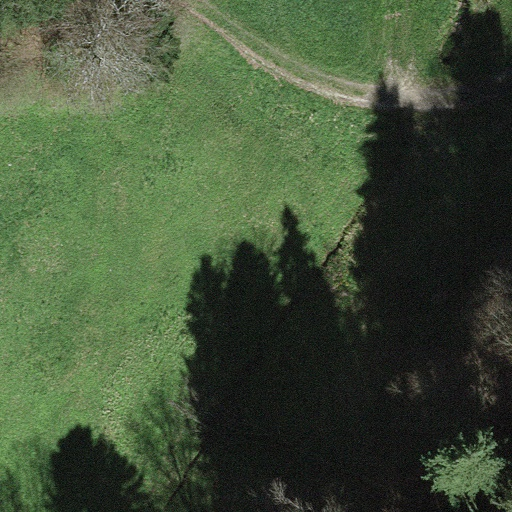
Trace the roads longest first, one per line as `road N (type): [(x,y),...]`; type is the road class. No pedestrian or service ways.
road 1 (track): [(511,78),(442,100),(310,83),(160,0)]
road 2 (track): [(428,511),(511,370)]
